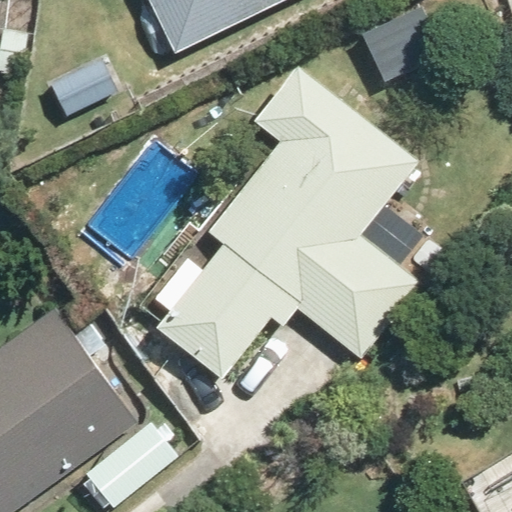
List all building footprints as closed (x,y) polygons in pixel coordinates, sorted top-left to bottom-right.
[(147,0),(170,48),(272,0),(147,0)] [(1,29),(0,35),(0,69),(19,72),(26,32),(1,29)] [(123,87),(107,53),(47,82),(64,115),(123,87)] [(300,301),(295,307),(360,355),(420,282),(359,231),(416,154),(292,59),(248,116),(275,138),(201,229),(218,240),(300,301)] [(281,324),(295,307),(300,301),(218,240),(153,325),(218,375),(268,314),(281,324)] [(0,511),(6,511),(131,422),(46,305),(0,338),(0,511)]
